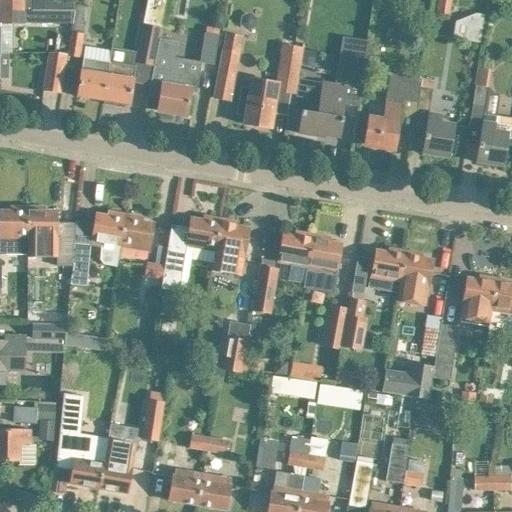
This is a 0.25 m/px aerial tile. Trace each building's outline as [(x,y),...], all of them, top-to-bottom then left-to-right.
[(0,0),(0,10),(73,11),(73,0),(0,0)] [(164,0),(147,0),(144,25),(160,28),(164,0)] [(448,15),(450,0),(437,0),(435,13),(448,15)] [(73,18),(73,22),(67,56),(79,58),(87,7),(76,5),(73,18)] [(73,11),(0,10),(0,22),(73,22),(73,18),(73,11)] [(456,35),(478,38),(482,17),(460,14),(456,35)] [(144,25),(142,24),(136,62),(153,65),(158,39),(160,28),(144,25)] [(213,65),(218,35),(205,33),(201,63),(213,65)] [(225,33),(217,78),(214,98),(229,101),(241,36),(225,33)] [(196,92),(201,63),(174,58),(177,42),(158,39),(153,65),(148,96),(159,98),(157,110),(186,115),(189,95),(190,91),(196,92)] [(251,79),(249,89),(242,88),(238,113),(245,114),(243,124),(270,129),(273,113),(286,115),(291,90),(295,91),(301,49),(283,46),(277,83),(251,79)] [(49,51),(42,91),(60,93),(67,54),(49,51)] [(345,54),(341,80),(350,82),(363,84),(367,58),(345,54)] [(369,57),(368,68),(377,70),(379,58),(369,57)] [(83,58),(80,77),(77,96),(103,101),(109,63),(83,58)] [(109,63),(103,101),(129,105),(135,67),(109,63)] [(476,86),(487,87),(489,72),(479,70),(476,86)] [(369,118),(368,125),(365,145),(393,150),(396,130),(402,99),(418,102),(420,86),(422,78),(390,73),(386,100),(388,100),(384,121),(369,118)] [(299,78),(295,97),(308,99),(306,112),(301,111),(297,133),(317,137),(318,134),(318,135),(339,138),(343,118),(342,118),(347,87),(299,78)] [(420,86),(418,102),(417,107),(429,109),(433,89),(420,86)] [(487,87),(476,86),(471,116),(483,118),(488,88),(487,87)] [(428,113),(424,134),(421,154),(449,158),(452,138),(454,125),(440,122),(442,115),(428,113)] [(511,126),(482,121),(478,143),(475,162),(503,167),(506,145),(511,146),(511,126)] [(0,210),(0,254),(27,254),(27,239),(27,207),(10,207),(10,211),(0,210)] [(44,207),(27,207),(27,239),(27,254),(27,257),(57,257),(58,211),(44,211),(44,207)] [(92,234),(90,241),(101,243),(98,259),(102,264),(116,267),(120,246),(125,215),(108,212),(107,216),(95,214),(92,234)] [(125,215),(120,246),(149,251),(154,224),(142,222),(142,218),(125,215)] [(214,251),(220,219),(202,216),(202,220),(189,218),(187,230),(170,227),(164,266),(162,280),(160,288),(178,291),(182,269),(180,268),(185,245),(214,251)] [(220,219),(214,251),(215,251),(211,271),(241,276),(245,256),(246,248),(249,228),(236,226),(237,222),(220,219)] [(294,236),(282,234),(277,261),(307,267),(312,235),(295,232),(294,236)] [(333,293),(341,244),(329,242),(329,238),(312,235),(307,267),(303,288),(333,293)] [(74,263),(70,285),(86,286),(89,245),(72,243),(70,262),(74,263)] [(375,250),(368,288),(396,293),(398,282),(399,283),(405,251),(388,248),(387,252),(375,250)] [(405,251),(399,283),(397,299),(424,304),(427,287),(429,288),(434,260),(421,258),(422,254),(405,251)] [(159,297),(162,280),(164,266),(146,262),(140,293),(159,297)] [(260,266),(252,308),(252,311),(270,314),(276,275),(270,274),(272,268),(260,266)] [(461,305),(462,306),(459,321),(487,326),(490,310),(496,279),(479,276),(478,280),(465,278),(461,305)] [(511,281),(496,279),(490,310),(511,313),(511,361),(511,367),(511,366),(511,281)] [(360,294),(362,282),(353,281),(351,293),(360,294)] [(172,322),(176,299),(161,297),(160,303),(161,303),(159,320),(172,322)] [(347,311),(347,312),(340,346),(361,351),(367,319),(362,318),(365,301),(350,299),(348,309),(347,311)] [(340,346),(347,312),(347,311),(348,309),(329,305),(325,323),(327,323),(322,347),(340,350),(340,346)] [(426,316),(420,356),(434,358),(439,324),(440,319),(426,316)] [(227,336),(224,355),(210,353),(208,368),(221,370),(242,374),(247,340),(248,340),(250,325),(229,322),(227,336)] [(31,337),(64,339),(64,325),(31,324),(31,337)] [(432,367),(431,377),(448,380),(457,327),(439,324),(434,358),(432,367)] [(65,332),(64,341),(99,348),(100,338),(65,332)] [(26,352),(26,337),(0,336),(0,383),(4,383),(5,371),(25,372),(26,352)] [(288,374),(319,379),(321,364),(291,360),(288,374)] [(273,374),(286,375),(287,363),(280,362),(274,368),(273,374)] [(428,400),(431,377),(432,367),(411,363),(409,375),(384,371),(380,392),(428,400)] [(354,386),(357,373),(336,368),(333,381),(354,386)] [(272,376),(270,393),(313,399),(315,382),(272,376)] [(319,385),(316,404),(357,410),(360,391),(319,385)] [(459,404),(473,405),(474,393),(461,391),(459,404)] [(477,405),(490,408),(492,398),(479,396),(477,405)] [(40,402),(13,401),(13,423),(37,423),(37,419),(40,419),(39,440),(54,441),(55,406),(40,406),(40,402)] [(148,401),(142,439),(157,442),(163,403),(148,401)] [(307,402),(305,418),(312,419),(314,403),(307,402)] [(30,446),(30,430),(0,429),(0,461),(19,461),(19,446),(30,446)] [(188,448),(206,451),(209,437),(191,434),(188,448)] [(272,471),(275,452),(264,450),(266,437),(261,436),(256,469),(272,471)] [(209,437),(206,451),(224,454),(226,440),(209,437)] [(66,460),(66,439),(55,439),(54,459),(66,460)] [(107,439),(103,458),(98,488),(128,493),(131,474),(136,444),(107,439)] [(289,444),(288,451),(307,454),(309,442),(290,439),(289,444)] [(339,458),(353,461),(357,443),(342,441),(339,458)] [(407,446),(391,444),(384,481),(402,484),(404,471),(407,446)] [(286,465),(305,468),(307,454),(288,451),(286,465)] [(73,459),(72,464),(69,483),(98,488),(103,458),(75,453),(74,459),(73,459)] [(307,454),(305,468),(322,471),(324,457),(316,456),(307,454)] [(404,471),(402,484),(419,487),(423,463),(408,460),(406,472),(404,471)] [(371,464),(355,461),(348,506),(363,509),(371,464)] [(492,466),(492,476),(492,491),(510,491),(510,466),(492,466)] [(171,475),(170,480),(167,500),(197,505),(202,475),(182,471),(181,477),(171,475)] [(270,492),(269,497),(266,511),(296,511),(300,491),(301,491),(303,476),(275,471),(272,493),(270,492)] [(202,475),(197,505),(226,510),(231,486),(221,484),(222,478),(202,475)] [(300,491),(296,511),(327,511),(328,507),(329,502),(319,501),(320,495),(318,494),(321,479),(303,476),(301,491),(300,491)] [(473,476),(474,491),(492,491),(492,476),(473,476)] [(457,511),(461,481),(449,480),(445,511),(457,511)] [(432,491),(431,500),(440,501),(440,492),(432,491)] [(368,509),(367,511),(397,511),(399,508),(371,503),(370,509),(368,509)]
